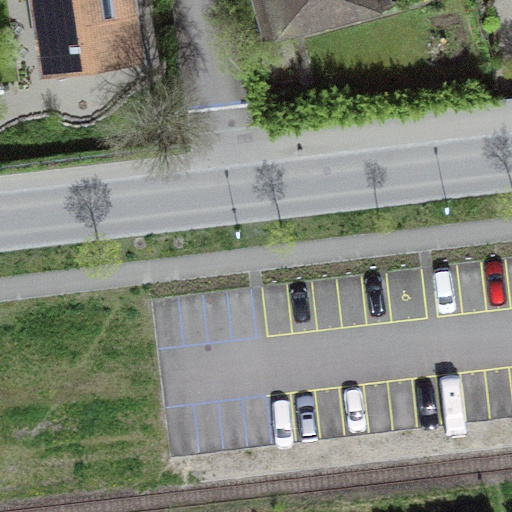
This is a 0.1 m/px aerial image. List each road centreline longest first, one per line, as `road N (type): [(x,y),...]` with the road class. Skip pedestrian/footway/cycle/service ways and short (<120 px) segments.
road 1 (primary): [(226,192),(511,159)]
road 2 (primary): [(0,219),(226,192)]
road 3 (residential): [(226,192),(197,0)]
